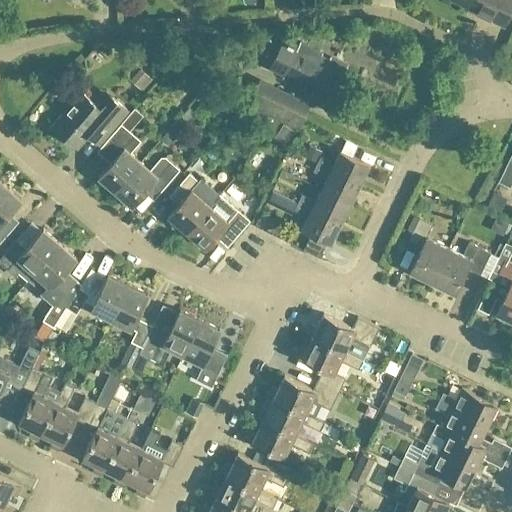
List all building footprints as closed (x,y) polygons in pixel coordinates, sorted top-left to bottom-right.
[(511,0),(453,0),(478,12),(477,15),(504,27),(511,8),(511,0)] [(301,42),(282,80),(330,104),(348,66),(301,42)] [(311,105),(271,85),(260,79),(247,105),(298,130),(311,105)] [(98,144),(111,130),(128,111),(104,90),(94,102),(78,89),(68,101),(72,104),(53,126),(77,147),(88,135),(98,144)] [(99,176),(116,191),(141,162),(131,153),(141,141),(121,124),(103,145),(116,156),(99,176)] [(317,164),(360,185),(370,165),(341,151),(335,163),(321,156),(317,164)] [(150,170),(141,162),(116,191),(133,206),(150,186),(159,194),(180,170),(165,157),(162,157),(161,157),(150,170)] [(511,164),(508,163),(498,182),(510,188),(511,183),(511,164)] [(351,204),(360,185),(317,164),(314,172),(327,178),(321,190),(351,204)] [(187,232),(210,206),(198,196),(206,187),(190,173),(173,192),(182,200),(169,216),(187,232)] [(5,185),(0,190),(0,243),(14,228),(5,220),(22,200),(5,185)] [(321,190),(316,201),(302,195),(298,203),(341,224),(351,204),(321,190)] [(219,213),(210,206),(187,232),(206,248),(219,233),(231,243),(251,221),(229,202),(219,213)] [(331,244),(341,224),(298,203),(295,210),(308,217),(302,229),(331,244)] [(409,271),(432,282),(449,248),(427,237),(433,225),(419,218),(409,240),(422,246),(409,271)] [(0,263),(15,277),(26,265),(35,273),(60,244),(43,229),(26,249),(16,241),(0,259),(0,263)] [(449,248),(432,282),(455,293),(467,268),(481,275),(491,253),(469,243),(463,255),(449,248)] [(75,294),(68,288),(77,278),(67,270),(77,259),(60,244),(35,273),(44,281),(38,289),(54,303),(43,320),(54,328),(66,308),(71,301),(75,294)] [(511,321),(511,263),(508,261),(511,252),(511,248),(505,245),(487,280),(494,283),(493,284),(499,287),(496,292),(504,296),(496,313),(511,321)] [(129,284),(108,275),(92,309),(112,319),(129,284)] [(143,347),(152,327),(153,326),(137,318),(149,294),(129,284),(112,319),(136,331),(131,342),(143,347)] [(75,294),(71,301),(66,308),(77,315),(90,295),(79,288),(75,294)] [(164,365),(172,348),(184,354),(201,320),(180,310),(168,335),(152,327),(143,347),(140,352),(156,360),(156,361),(164,365)] [(306,333),(313,336),(345,352),(351,339),(369,348),(380,328),(358,317),(353,328),(324,314),(318,327),(313,324),(310,329),(309,328),(306,333)] [(201,320),(184,354),(204,364),(196,380),(212,387),(224,362),(209,355),(221,330),(201,320)] [(324,368),(319,378),(341,389),(346,378),(334,373),(341,361),(359,370),(363,360),(345,352),(313,336),(307,348),(302,346),(300,350),(298,349),(296,354),(302,357),(302,358),(324,368)] [(19,366),(0,356),(0,392),(8,375),(14,378),(17,371),(28,376),(39,355),(27,349),(19,366)] [(412,354),(398,381),(410,387),(424,360),(412,354)] [(38,440),(41,433),(57,401),(44,395),(53,377),(33,367),(22,388),(33,393),(19,422),(32,429),(29,434),(34,436),(33,438),(38,440)] [(340,390),(341,389),(319,378),(314,390),(285,376),(278,388),(273,386),(271,391),(269,390),(267,394),(274,398),(306,413),(314,417),(320,405),(330,410),(340,390)] [(398,381),(394,391),(406,396),(410,387),(398,381)] [(76,419),(87,424),(97,403),(85,397),(78,412),(66,405),(75,387),(66,383),(57,401),(41,433),(53,439),(51,444),(55,447),(55,448),(59,451),(63,444),(76,419)] [(439,401),(487,424),(497,405),(462,388),(456,399),(443,393),(439,401)] [(256,416),(263,419),(295,435),(301,422),(320,431),(320,430),(328,434),(332,426),(324,422),(314,417),(306,413),(274,398),(268,410),(263,408),(261,412),(259,411),(256,416)] [(449,415),(443,427),(485,447),(478,443),(487,424),(439,401),(436,409),(449,415)] [(117,412),(97,403),(87,424),(97,429),(83,458),(95,464),(93,469),(98,472),(97,473),(101,476),(105,469),(120,437),(108,431),(117,412)] [(394,424),(400,410),(387,404),(381,418),(394,424)] [(129,418),(120,437),(105,469),(117,475),(114,480),(119,482),(118,484),(123,486),(126,480),(142,447),(130,441),(138,423),(129,418)] [(314,444),(295,435),(263,419),(257,431),(252,429),(250,434),(248,433),(246,438),(253,441),(285,457),(291,444),(309,453),(314,444)] [(445,440),(440,450),(476,467),(485,447),(443,427),(437,424),(432,433),(445,440)] [(151,429),(142,447),(126,480),(138,486),(136,490),(141,493),(140,495),(145,497),(148,490),(162,461),(173,467),(184,445),(172,440),(163,458),(151,452),(160,433),(151,429)] [(466,486),(476,467),(440,450),(435,461),(422,455),(418,463),(405,456),(400,466),(436,483),(441,474),(466,486)] [(220,472),(227,475),(259,490),(265,478),(284,487),(288,478),(270,469),(238,453),(232,466),(227,463),(224,468),(223,467),(220,472)] [(436,483),(400,466),(393,479),(407,485),(404,492),(412,496),(407,506),(419,511),(444,511),(449,502),(435,495),(440,485),(436,483)] [(0,502),(4,505),(10,493),(15,495),(17,491),(19,491),(22,487),(15,483),(0,475),(0,502)] [(277,499),(259,490),(227,475),(221,487),(216,485),(214,490),(212,489),(210,493),(216,497),(248,511),(255,500),(273,509),(277,499)] [(351,479),(341,498),(353,504),(357,495),(362,484),(351,479)] [(202,510),(200,511),(248,511),(216,497),(211,509),(206,506),(203,511),(202,510)] [(349,511),(353,504),(341,498),(338,506),(349,511)] [(419,511),(407,506),(397,501),(392,511),(419,511)] [(9,511),(11,508),(4,505),(0,502),(0,511),(9,511)]
